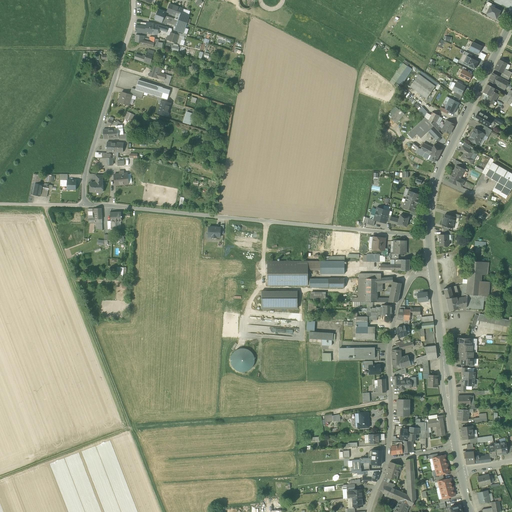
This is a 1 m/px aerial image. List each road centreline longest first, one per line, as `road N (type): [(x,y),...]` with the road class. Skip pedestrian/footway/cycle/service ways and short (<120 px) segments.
road 1 (residential): [(133,0),(84,175),(84,203),(428,237)]
road 2 (track): [(389,400),(129,427)]
road 3 (track): [(48,204),(129,427)]
road 4 (tertiary): [(428,237),(434,182),(511,25)]
road 5 (residential): [(387,460),(395,311),(416,270),(431,265)]
road 6 (tertiary): [(456,445),(431,265)]
road 7 (unknown): [(407,123),(389,143),(402,172),(500,193)]
road 8 (track): [(129,427),(0,477)]
road 9 (track): [(123,50),(0,48)]
